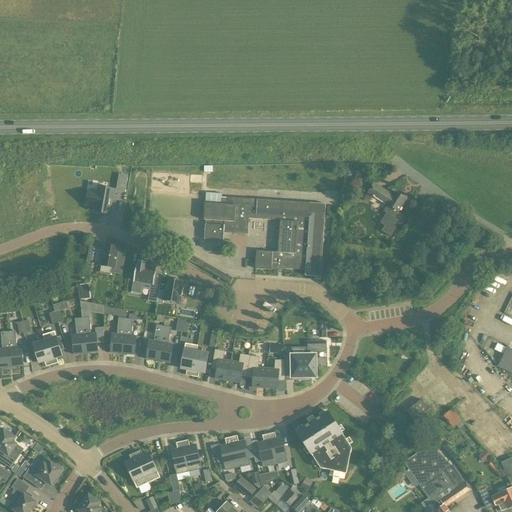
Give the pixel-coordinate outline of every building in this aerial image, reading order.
[(124,192),(127,175),(118,174),(115,190),(124,192)] [(372,197),(387,205),(383,211),(387,213),(380,223),(385,226),(381,232),(391,238),(398,227),(397,226),(400,221),(394,218),(398,212),(406,200),(395,192),(393,195),(373,183),(364,198),(370,201),(372,197)] [(109,212),(113,189),(98,186),(97,191),(88,190),(85,203),(95,204),(94,210),(101,211),(102,210),(109,212)] [(221,204),(222,194),(206,193),(205,203),(221,204)] [(320,277),(325,204),(225,197),(225,205),(221,204),(205,203),(203,220),(205,220),(204,240),(223,241),(224,233),(248,235),(249,219),(280,221),(278,253),(256,251),(255,269),(271,270),(271,268),(300,270),(300,271),(305,272),(304,276),(320,277)] [(118,250),(118,247),(105,245),(104,250),(97,249),(95,262),(102,263),(101,266),(113,268),(112,272),(121,274),(125,252),(118,250)] [(171,250),(190,261),(192,256),(174,245),(171,250)] [(199,258),(196,264),(219,276),(222,270),(199,258)] [(160,283),(154,281),(156,267),(145,265),(146,262),(138,261),(137,264),(136,264),(131,293),(132,293),(132,291),(140,292),(142,283),(153,285),(151,294),(158,295),(160,283)] [(229,284),(232,279),(224,274),(221,279),(229,284)] [(175,278),(167,276),(162,303),(177,305),(179,295),(180,295),(182,288),(180,288),(182,281),(175,280),(175,278)] [(82,299),(92,298),(91,283),(81,284),(82,299)] [(194,295),(202,296),(203,289),(195,288),(194,295)] [(127,315),(127,308),(105,307),(105,314),(127,315)] [(60,310),(55,312),(58,323),(64,321),(60,310)] [(52,325),(58,323),(55,312),(49,313),(52,325)] [(74,355),(86,354),(82,318),(75,319),(76,336),(72,336),(74,355)] [(82,318),(86,354),(98,353),(96,334),(91,334),(90,318),(82,318)] [(122,354),(126,319),(118,318),(117,335),(112,334),(110,353),(122,354)] [(133,320),(126,319),(122,354),(134,355),(136,337),(131,336),(133,320)] [(175,331),(181,332),(183,320),(177,319),(175,331)] [(23,321),(25,333),(31,332),(28,320),(23,321)] [(189,322),(183,320),(181,332),(187,333),(189,322)] [(19,334),(25,333),(23,321),(17,322),(19,334)] [(158,362),(164,327),(156,325),(154,342),(149,341),(146,360),(158,362)] [(171,328),(164,327),(158,362),(170,363),(173,345),(168,344),(171,328)] [(8,332),(11,367),(23,366),(21,347),(17,348),(15,331),(8,332)] [(0,368),(11,367),(8,332),(1,333),(2,349),(0,349),(0,368)] [(44,341),(45,341),(50,359),(62,356),(56,338),(54,332),(45,335),(43,336),(44,341)] [(217,336),(211,335),(209,347),(215,348),(217,336)] [(39,363),(50,359),(45,341),(44,341),(33,345),(39,363)] [(291,356),(286,356),(286,368),(292,368),(292,380),(308,380),(308,377),(315,377),(315,367),(327,367),(327,358),(318,358),(318,352),(326,352),(326,341),(308,341),(307,341),(307,347),(307,355),(291,356)] [(196,352),(197,352),(198,346),(185,344),(181,369),(193,371),(196,352)] [(511,350),(506,348),(497,368),(511,374),(511,350)] [(214,379),(227,381),(231,361),(223,360),(224,352),(215,350),(211,369),(216,370),(214,379)] [(196,352),(193,371),(205,373),(208,354),(197,352),(196,352)] [(238,363),(231,361),(227,381),(240,384),(241,377),(246,378),(250,356),(240,354),(238,363)] [(250,356),(246,378),(252,379),(252,388),(265,389),(266,369),(258,368),(259,358),(250,356)] [(284,360),(275,361),(274,369),(266,369),(265,389),(277,389),(278,381),(285,381),(284,360)] [(417,426),(432,414),(421,400),(406,412),(417,426)] [(461,421),(451,409),(443,416),(453,428),(453,427),(456,425),(461,421)] [(328,413),(315,421),(297,433),(320,468),(346,474),(351,448),(328,413)] [(0,454),(3,456),(0,459),(0,461),(10,469),(16,460),(11,456),(14,453),(12,451),(16,445),(12,442),(15,438),(9,434),(10,433),(5,429),(4,431),(3,430),(0,435),(0,454)] [(287,462),(282,438),(269,440),(275,465),(287,462)] [(275,465),(269,440),(257,443),(263,467),(275,465)] [(250,465),(244,441),(232,443),(238,468),(250,465)] [(238,468),(232,443),(220,446),(222,454),(216,455),(218,463),(223,462),(225,471),(238,468)] [(183,448),(189,472),(201,469),(200,464),(200,463),(196,445),(183,448)] [(434,511),(448,511),(445,508),(471,490),(465,482),(453,465),(452,466),(430,445),(404,463),(436,511),(434,511)] [(177,475),(189,472),(183,448),(171,451),(175,469),(177,475)] [(137,459),(148,483),(150,482),(160,478),(157,473),(149,454),(137,459)] [(511,458),(501,463),(510,483),(506,485),(508,490),(491,497),(496,507),(498,505),(501,511),(511,506),(511,458)] [(148,483),(137,459),(126,464),(134,483),(137,488),(146,484),(148,483)] [(24,478),(41,490),(46,482),(51,486),(52,484),(54,485),(57,480),(56,479),(62,471),(61,470),(62,468),(57,465),(56,467),(50,463),(48,467),(44,464),(40,470),(32,465),(24,478)] [(0,480),(4,483),(11,474),(0,467),(0,480)] [(25,470),(21,467),(16,475),(20,478),(25,470)] [(297,469),(290,470),(292,484),(299,484),(297,469)] [(211,481),(209,470),(203,471),(205,483),(211,481)] [(278,470),(253,475),(255,485),(281,480),(278,470)] [(385,483),(375,475),(367,486),(377,493),(385,483)] [(249,498),(257,489),(242,476),(234,485),(249,498)] [(36,505),(34,504),(35,502),(30,499),(32,497),(26,492),(29,487),(18,480),(12,488),(19,493),(12,503),(16,506),(13,510),(16,511),(28,511),(31,509),(32,510),(36,505)] [(282,498),(289,491),(282,485),(275,492),(282,498)] [(264,487),(256,495),(262,501),(270,492),(264,487)] [(282,499),(291,507),(299,498),(290,490),(289,491),(282,498),(282,499)] [(181,502),(179,491),(167,493),(170,505),(181,502)] [(99,511),(101,509),(97,507),(100,503),(94,499),(95,497),(90,494),(89,496),(88,495),(82,504),(81,503),(77,508),(79,509),(78,510),(80,511),(99,511)] [(303,495),(291,507),(296,511),(301,511),(311,502),(303,495)] [(0,502),(10,506),(12,500),(3,497),(0,502)] [(311,502),(303,510),(305,511),(315,511),(318,509),(311,502)] [(236,511),(226,503),(217,511),(236,511)]
